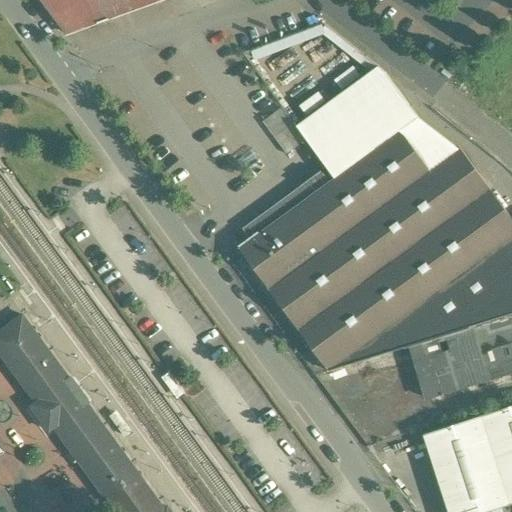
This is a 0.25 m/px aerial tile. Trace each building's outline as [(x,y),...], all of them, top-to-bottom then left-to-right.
[(40,0),(64,32),(154,0),(40,0)] [(379,67),(298,126),(336,177),(400,131),(430,171),(459,149),(418,118),(385,73),(379,67)] [(336,177),(329,182),(322,172),(303,186),(310,196),(239,248),(330,371),(413,346),(413,345),(511,314),(511,219),(460,148),(459,149),(430,171),(400,131),(336,177)] [(511,314),(413,345),(413,346),(431,399),(511,373),(511,314)] [(89,402),(71,378),(70,379),(23,315),(0,332),(0,353),(37,403),(32,406),(41,419),(50,431),(55,428),(116,511),(171,511),(168,507),(165,509),(88,403),(89,402)] [(511,406),(425,435),(450,511),(488,511),(511,504),(511,406)]
